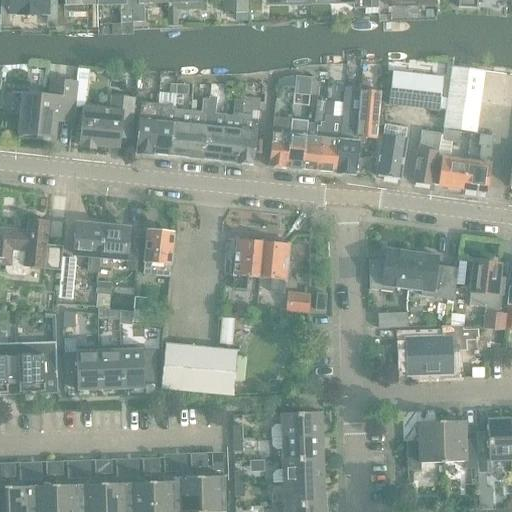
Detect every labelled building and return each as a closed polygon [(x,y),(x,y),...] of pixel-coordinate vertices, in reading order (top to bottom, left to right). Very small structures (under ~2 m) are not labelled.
[(0,0),(0,26),(11,27),(11,16),(46,16),(46,28),(56,28),(57,6),(56,0),(0,0)] [(57,6),(56,28),(66,28),(65,18),(87,18),(87,7),(96,7),(96,0),(62,0),(63,6),(57,6)] [(96,0),(96,7),(120,6),(120,24),(132,23),(131,0),(96,0)] [(131,0),(132,23),(144,23),(144,5),(167,5),(166,0),(131,0)] [(166,0),(167,5),(167,10),(167,26),(176,26),(176,10),(203,9),(202,0),(166,0)] [(246,14),(246,12),(245,0),(222,0),(223,14),(234,14),(246,14)] [(259,0),(245,0),(246,12),(260,12),(259,0)] [(353,0),(354,5),(354,12),(369,12),(369,10),(376,10),(376,0),(353,0)] [(458,0),(458,8),(476,9),(476,0),(458,0)] [(449,79),(423,76),(393,73),(389,105),(446,112),(444,130),(475,134),(483,72),(450,68),(449,79)] [(147,91),(148,77),(138,76),(137,90),(147,91)] [(278,80),(278,87),(294,88),(295,77),(278,80)] [(294,88),(293,95),(309,96),(311,78),(296,77),(295,77),(294,88)] [(71,124),(75,85),(51,82),(49,98),(22,95),(18,134),(54,138),(55,122),(71,124)] [(361,82),(361,90),(369,91),(370,83),(361,82)] [(189,85),(176,84),(176,95),(189,96),(189,85)] [(244,86),(242,101),(236,164),(252,165),(257,121),(251,121),(253,101),(259,101),(261,88),(244,86)] [(358,112),(356,134),(358,135),(358,137),(357,143),(365,144),(365,138),(375,139),(380,93),(361,91),(360,97),(358,112)] [(340,127),(335,174),(349,175),(354,175),(357,143),(358,137),(358,135),(356,134),(358,112),(360,97),(343,95),(342,103),(342,111),(340,127)] [(131,141),(135,100),(111,97),(109,112),(82,109),(79,145),(117,149),(118,139),(131,141)] [(210,100),(209,100),(207,126),(203,161),(220,162),(225,116),(215,115),(217,98),(210,97),(210,100)] [(201,113),(192,112),(188,143),(187,159),(203,161),(207,126),(209,100),(202,100),(201,113)] [(232,116),(225,116),(220,162),(236,164),(242,101),(234,100),(232,116)] [(307,124),(302,170),(319,172),(324,124),(326,102),(316,101),(314,125),(307,124)] [(324,124),(319,172),(325,173),(335,174),(340,127),(342,111),(342,103),(326,102),(324,124)] [(136,154),(153,156),(158,106),(141,104),(136,154)] [(170,158),(175,110),(176,106),(158,104),(158,106),(153,156),(170,158)] [(192,112),(176,110),(175,110),(170,158),(187,159),(188,143),(192,112)] [(273,123),(269,167),(286,169),(291,121),(291,119),(274,118),(273,123)] [(291,121),(286,169),(294,170),(302,170),(307,124),(307,121),(291,119),(291,121)] [(399,181),(407,130),(385,127),(377,177),(399,181)] [(439,187),(463,190),(466,163),(445,160),(447,142),(454,143),(455,133),(441,131),(441,135),(442,136),(440,156),(443,156),(439,187)] [(437,156),(440,156),(442,136),(441,135),(422,132),(413,182),(432,186),(437,156)] [(478,164),(466,163),(463,190),(486,193),(490,165),(489,165),(493,138),(479,136),(478,147),(480,147),(478,164)] [(362,164),(361,174),(373,175),(374,165),(362,164)] [(20,232),(16,278),(22,279),(28,276),(29,268),(60,271),(62,247),(45,245),(47,223),(27,221),(26,232),(20,232)] [(98,258),(99,258),(102,228),(75,226),(72,256),(87,257),(86,272),(97,273),(98,258)] [(129,231),(102,228),(99,258),(126,261),(128,270),(136,271),(139,240),(128,238),(129,231)] [(0,229),(0,265),(5,266),(5,273),(11,278),(16,278),(20,232),(0,229)] [(146,232),(142,275),(168,277),(172,234),(146,232)] [(247,278),(258,279),(261,243),(236,241),(235,259),(231,259),(230,275),(234,276),(232,288),(246,289),(247,278)] [(287,246),(261,243),(258,279),(271,280),(270,292),(283,293),(284,280),(288,281),(289,264),(286,264),(287,246)] [(393,288),(407,290),(412,253),(386,250),(384,260),(368,261),(369,290),(392,293),(393,288)] [(437,257),(412,253),(407,290),(421,292),(420,296),(453,301),(457,269),(436,266),(437,257)] [(62,258),(60,290),(73,291),(76,259),(62,258)] [(470,293),(468,306),(484,307),(482,330),(490,330),(504,331),(504,329),(507,304),(495,303),(499,266),(474,262),(470,293)] [(110,296),(111,285),(96,284),(95,295),(97,295),(110,296)] [(306,313),(309,294),(289,292),(287,311),(306,313)] [(324,312),(326,295),(316,294),(314,311),(324,312)] [(110,296),(97,295),(96,308),(97,308),(107,309),(109,309),(110,296)] [(118,311),(107,310),(107,320),(118,320),(118,311)] [(132,312),(118,311),(118,320),(118,324),(131,325),(131,316),(132,312)] [(74,328),(74,313),(63,312),(62,328),(74,328)] [(378,329),(407,328),(407,313),(377,314),(378,329)] [(221,319),(219,345),(231,346),(233,320),(221,319)] [(466,342),(478,341),(478,340),(477,330),(477,329),(463,330),(463,326),(440,326),(441,341),(407,342),(408,373),(450,371),(449,352),(466,351),(466,342)] [(482,330),(477,330),(478,340),(490,339),(490,330),(482,330)] [(55,343),(17,344),(19,393),(44,392),(43,380),(56,379),(55,343)] [(17,344),(0,344),(0,393),(19,393),(17,344)] [(142,345),(120,346),(121,390),(143,389),(143,384),(156,383),(155,351),(142,351),(142,345)] [(232,396),(236,352),(164,345),(160,389),(232,396)] [(120,346),(97,347),(99,391),(121,390),(120,346)] [(75,353),(62,354),(63,386),(76,386),(77,391),(99,391),(97,347),(75,347),(75,353)] [(271,428),(271,439),(321,437),(320,413),(280,414),(280,424),(275,424),(271,428)] [(476,440),(477,469),(477,474),(490,474),(490,461),(511,461),(510,420),(486,421),(487,440),(476,440)] [(420,464),(442,463),(440,422),(417,423),(418,442),(406,442),(407,471),(420,471),(420,464)] [(464,422),(440,422),(442,463),(463,462),(464,469),(477,469),(476,440),(464,440),(464,422)] [(232,427),(232,440),(241,440),(241,426),(232,427)] [(281,450),(281,461),(322,460),(321,437),(271,439),(271,447),(275,450),(281,450)] [(242,452),(241,440),(232,440),(233,452),(242,452)] [(206,453),(198,454),(198,468),(207,468),(206,453)] [(190,469),(198,468),(198,454),(189,454),(190,469)] [(142,473),(150,473),(150,459),(142,459),(142,473)] [(158,459),(150,459),(150,473),(159,473),(158,459)] [(94,475),(102,475),(101,460),(94,461),(94,475)] [(111,460),(101,460),(102,475),(111,475),(111,460)] [(282,483),(282,484),(323,482),(322,460),(281,461),(282,469),(276,469),(272,473),(273,484),(282,483)] [(45,477),(53,477),(53,462),(45,462),(45,477)] [(62,462),(53,462),(53,477),(62,476),(62,462)] [(14,463),(5,463),(5,478),(14,478),(14,463)] [(233,472),(234,485),(243,485),(242,472),(233,472)] [(224,511),(224,477),(199,478),(199,511),(224,511)] [(199,511),(199,478),(175,479),(175,511),(199,511)] [(162,482),(151,483),(151,511),(175,511),(175,479),(162,479),(162,482)] [(282,484),(283,506),(323,505),(323,482),(282,484)] [(151,511),(151,483),(126,484),(126,511),(151,511)] [(126,511),(126,484),(102,485),(103,511),(126,511)] [(78,511),(78,485),(53,486),(54,511),(78,511)] [(103,511),(102,485),(78,485),(78,511),(103,511)] [(243,498),(243,485),(234,485),(234,498),(243,498)] [(54,511),(53,486),(29,487),(29,511),(54,511)] [(29,511),(29,487),(5,488),(5,511),(29,511)]
